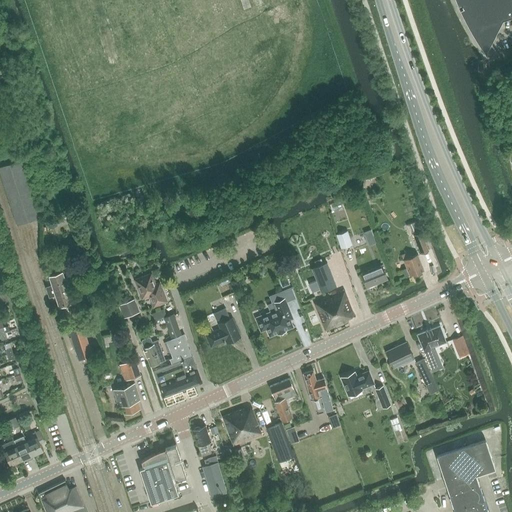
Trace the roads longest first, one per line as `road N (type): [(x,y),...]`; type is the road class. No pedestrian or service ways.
road 1 (secondary): [(377,0),(415,121),(481,267)]
road 2 (tertiary): [(177,417),(434,294)]
road 3 (secondary): [(497,260),(429,112),(390,0)]
road 4 (tertiary): [(0,495),(177,417)]
